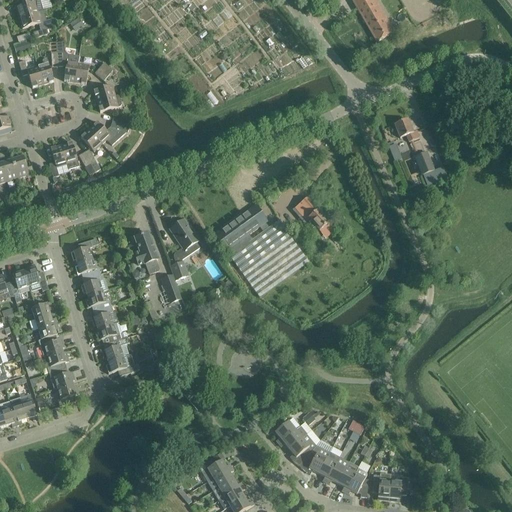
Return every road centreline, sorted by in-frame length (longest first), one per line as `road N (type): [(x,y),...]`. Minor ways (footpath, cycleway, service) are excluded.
road 1 (residential): [(0,448),(84,422),(100,390),(54,246)]
road 2 (unclassified): [(130,199),(366,99)]
road 3 (unclassified): [(511,72),(471,58),(366,99)]
road 4 (unclassified): [(366,99),(286,0)]
